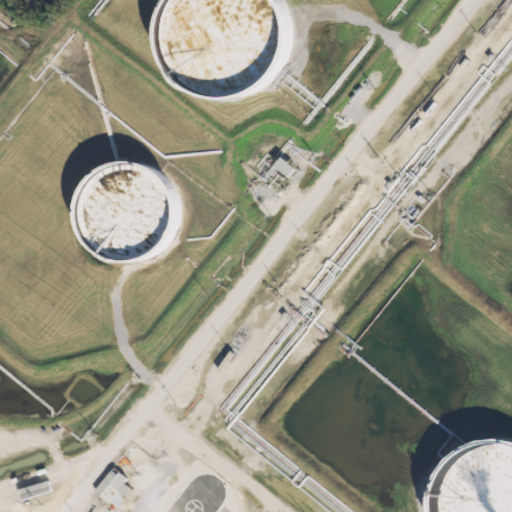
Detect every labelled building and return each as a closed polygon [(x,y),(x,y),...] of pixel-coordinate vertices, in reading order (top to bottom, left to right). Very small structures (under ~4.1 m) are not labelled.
[(291,59),(277,80),(256,94),(231,98),(207,94),(186,80),(172,59),(167,34),(172,9),(178,0),(285,0),(291,9),(296,34),(291,59)] [(298,168),(283,156),(277,164),(292,176),(298,168)] [(181,233),(170,249),(153,260),(134,264),(115,260),(99,249),(88,233),(84,214),(88,195),(99,178),(115,167),(134,164),(153,167),(170,178),(181,195),(184,214),(181,233)] [(511,511),(437,511),(436,506),(441,481),(455,460),(476,446),(501,441),(511,443),(511,511)] [(93,486),(111,464),(124,475),(106,496),(93,486)]
